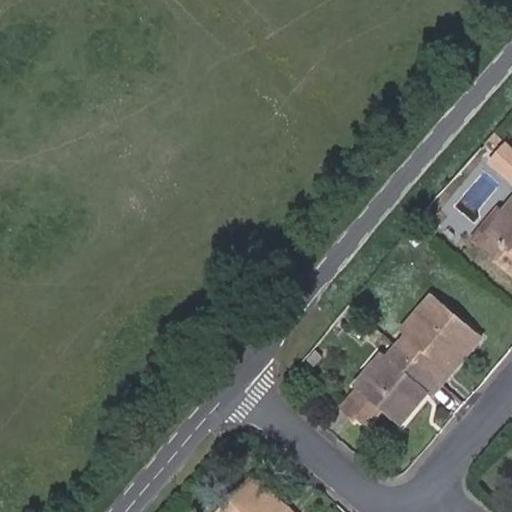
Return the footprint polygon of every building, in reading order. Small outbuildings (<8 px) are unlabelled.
[(511,140),(492,162),(511,179),(511,140)] [(504,229),(479,259),(511,286),(511,207),(509,205),(496,222),(504,229)] [(479,259),(504,229),(496,222),(471,252),(479,259)] [(390,362),(436,401),(447,386),(439,380),(450,367),(458,358),(466,364),(475,354),(425,312),(410,330),(414,334),(401,349),(390,362)] [(397,345),(401,349),(414,334),(410,330),(397,345)] [(458,358),(450,367),(458,374),(466,364),(458,358)] [(377,378),(364,393),(360,389),(332,422),(347,434),(349,432),(361,441),(376,424),(392,438),(415,411),(422,416),(436,401),(390,362),(377,378)] [(372,374),(360,389),(364,393),(377,378),(372,374)] [(217,511),(276,511),(273,509),(270,511),(266,511),(256,504),(260,498),(242,483),(217,511)]
